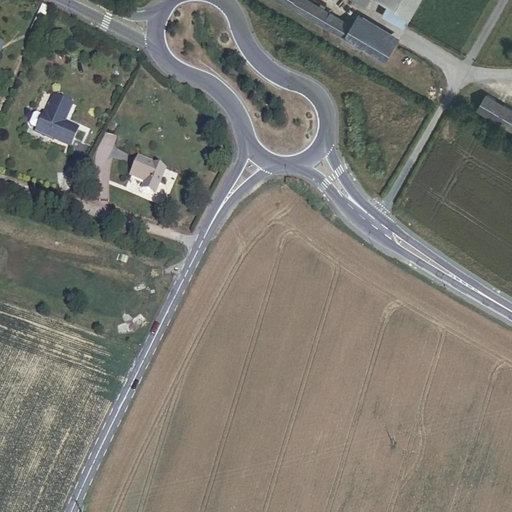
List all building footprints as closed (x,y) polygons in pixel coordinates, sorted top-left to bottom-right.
[(279,0),(351,41),(354,37),(359,28),(310,0),(279,0)] [(348,0),(345,7),(358,14),(363,6),(365,0),(348,0)] [(365,0),(363,6),(377,14),(384,3),(399,11),(420,24),(422,25),(435,0),(365,0)] [(420,24),(399,11),(393,22),(415,34),(420,24)] [(34,46),(48,16),(41,14),(28,43),(34,46)] [(403,45),(405,41),(365,18),(359,28),(354,37),(394,60),(403,45)] [(428,80),(437,64),(403,45),(394,60),(428,80)] [(486,111),(511,126),(511,104),(495,95),(486,111)] [(35,140),(74,156),(81,139),(58,130),(62,121),(69,123),(73,112),(55,105),(46,125),(42,123),(42,125),(37,122),(33,124),(29,134),(31,136),(35,139),(35,140)] [(143,196),(155,200),(166,174),(137,162),(129,182),(146,189),(143,196)]
